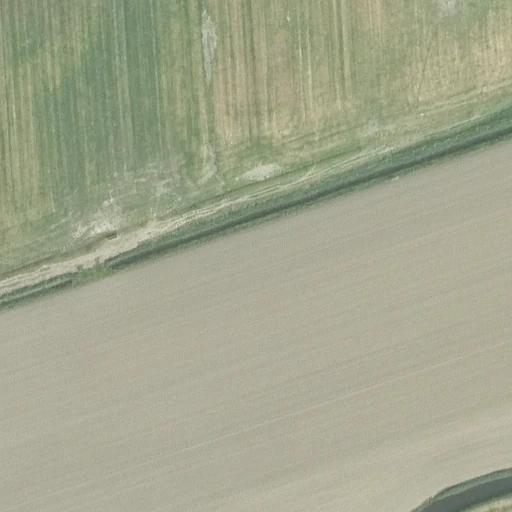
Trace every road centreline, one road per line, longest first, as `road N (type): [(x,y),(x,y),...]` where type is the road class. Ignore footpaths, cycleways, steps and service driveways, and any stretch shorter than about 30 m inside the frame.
road 1 (track): [(0,285),(480,121)]
road 2 (track): [(145,234),(153,198),(148,102)]
